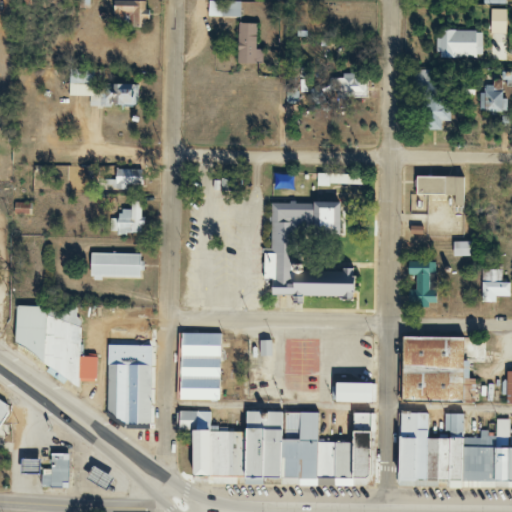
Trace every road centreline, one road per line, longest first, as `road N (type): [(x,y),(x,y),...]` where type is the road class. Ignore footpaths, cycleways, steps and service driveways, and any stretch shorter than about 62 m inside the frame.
road 1 (residential): [(385,511),(389,0)]
road 2 (residential): [(163,472),(176,0)]
road 3 (trunk): [(500,511),(253,508),(207,500),(69,410)]
road 4 (residential): [(511,325),(169,322)]
road 5 (residential): [(387,159),(172,155)]
road 6 (secondary): [(163,472),(146,500),(0,496)]
road 7 (trunk): [(69,410),(182,511)]
road 8 (residential): [(511,161),(387,159)]
